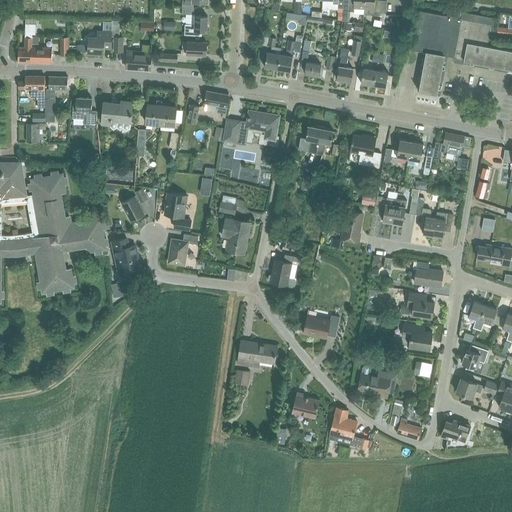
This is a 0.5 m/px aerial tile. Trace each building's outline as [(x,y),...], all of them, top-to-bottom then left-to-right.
[(343,0),(343,8),(343,11),(348,11),(354,11),(354,13),(364,14),(364,0),(343,0)] [(364,0),(364,14),(380,15),(380,13),(386,13),(387,0),(380,0),(364,0)] [(280,10),(280,2),(272,2),(272,9),(280,10)] [(498,18),(491,17),(463,12),(462,18),(420,10),(412,49),(426,52),(445,55),(454,57),(454,58),(454,61),(474,65),(474,62),(511,69),(511,50),(488,46),(489,40),(493,41),(498,18)] [(287,12),(286,18),(300,20),(299,24),(305,25),(307,15),(300,14),(287,12)] [(185,24),(185,35),(202,35),(202,31),(207,31),(208,16),(198,16),(195,16),(195,24),(185,24)] [(326,19),(308,16),(307,21),(323,23),(326,24),(326,26),(334,28),(335,21),(326,19)] [(400,20),(391,18),(390,26),(398,27),(400,20)] [(113,22),(112,29),(126,30),(127,22),(113,22)] [(351,31),(352,23),(344,22),(343,30),(351,31)] [(35,34),(35,30),(36,24),(26,23),(25,47),(19,47),(18,62),(31,62),(31,47),(32,34),(35,34)] [(141,23),(140,29),(153,31),(154,25),(141,23)] [(364,25),(355,23),(354,30),(363,32),(364,25)] [(89,45),(78,44),(77,51),(88,52),(104,53),(104,48),(111,48),(112,32),(98,31),(97,37),(89,36),(89,45)] [(355,35),(354,39),(352,54),(359,55),(362,36),(355,35)] [(114,36),(114,41),(114,51),(123,51),(123,36),(114,36)] [(276,38),(273,37),(263,36),(261,45),(268,46),(268,45),(272,46),(271,49),(275,50),(274,53),(267,51),(264,66),(278,69),(280,54),(282,48),(275,46),(276,38)] [(297,36),(296,41),(289,40),(286,55),(280,54),(278,69),(291,71),(294,51),(300,52),(302,42),(302,37),(297,36)] [(303,51),(302,56),(301,65),(306,66),(305,73),(319,76),(321,63),(307,61),(309,52),(311,40),(305,39),(303,51)] [(187,54),(206,55),(207,42),(188,41),(187,54)] [(69,45),(60,45),(61,55),(69,55),(69,45)] [(150,70),(151,54),(152,46),(143,46),(143,52),(128,51),(126,68),(150,70)] [(51,63),(52,53),(52,48),(31,47),(31,62),(51,63)] [(337,79),(351,81),(353,68),(346,67),(348,57),(350,49),(342,47),(340,56),(341,57),(339,67),(337,67),(337,72),(338,72),(337,79)] [(437,95),(445,55),(426,52),(419,91),(437,95)] [(161,53),(160,61),(177,61),(177,54),(161,53)] [(177,53),(177,61),(186,62),(187,53),(177,53)] [(333,69),(335,56),(329,55),(327,68),(333,69)] [(373,85),(376,70),(364,68),(361,83),(373,85)] [(389,72),(379,70),(376,70),(373,85),(386,87),(389,72)] [(45,94),(45,76),(38,76),(25,76),(25,81),(18,81),(19,89),(25,89),(31,89),(31,97),(38,97),(38,107),(45,107),(45,94)] [(68,89),(68,77),(49,76),(49,89),(47,88),(46,98),(46,113),(46,121),(55,121),(56,89),(68,89)] [(205,100),(204,103),(221,106),(220,112),(223,113),(222,117),(226,118),(226,114),(230,95),(206,90),(205,100)] [(92,98),(77,97),(77,103),(73,103),(73,110),(73,118),(84,119),(84,123),(96,124),(97,111),(91,110),(92,98)] [(131,128),(131,122),(132,112),(133,102),(121,101),(121,103),(104,101),(102,123),(111,124),(110,127),(114,129),(117,127),(120,130),(124,128),(127,130),(131,128)] [(160,124),(162,104),(148,103),(146,123),(160,124)] [(177,106),(162,104),(160,124),(175,126),(177,106)] [(196,123),(199,106),(189,104),(186,121),(196,123)] [(265,131),(264,137),(275,139),(279,116),(264,113),(263,114),(259,113),(259,112),(250,110),(247,128),(253,129),(253,132),(262,133),(262,131),(265,131)] [(228,119),(224,139),(237,142),(241,122),(228,119)] [(40,133),(40,129),(46,129),(46,123),(27,123),(27,142),(42,142),(42,133),(40,133)] [(316,153),(321,128),(308,125),(306,138),(301,137),(299,149),(310,151),(309,151),(316,153)] [(217,126),(216,127),(214,138),(220,140),(223,128),(217,126)] [(334,131),(321,128),(316,153),(323,154),(325,143),(331,144),(334,131)] [(145,156),(145,145),(146,129),(139,129),(137,156),(145,156)] [(175,157),(177,148),(179,133),(172,132),(169,147),(173,147),(172,150),(171,150),(170,156),(175,157)] [(442,143),(440,151),(442,151),(460,155),(462,147),(462,146),(469,147),(471,137),(446,132),(444,142),(444,143),(442,143)] [(354,135),(352,141),(352,140),(351,143),(352,143),(350,151),(361,153),(359,163),(379,167),(381,153),(373,151),(376,139),(354,135)] [(390,161),(392,156),(397,156),(409,159),(412,141),(400,139),(398,150),(387,148),(384,160),(390,161)] [(424,143),(412,141),(409,159),(408,164),(416,166),(417,166),(417,165),(418,165),(418,164),(419,163),(419,161),(423,161),(425,154),(422,153),(424,143)] [(436,142),(434,156),(441,158),(442,151),(440,151),(442,143),(436,142)] [(98,153),(84,152),(83,161),(98,161),(98,153)] [(272,157),(264,156),(262,165),(270,166),(272,157)] [(0,298),(2,298),(2,290),(0,290),(0,256),(17,256),(36,253),(40,277),(41,277),(42,280),(37,281),(38,289),(44,288),(45,294),(53,293),(53,288),(61,287),(62,291),(70,290),(69,284),(75,283),(74,275),(69,276),(68,271),(61,272),(61,270),(63,270),(60,249),(85,245),(85,242),(87,242),(88,249),(93,248),(94,253),(102,251),(101,245),(107,244),(105,236),(100,237),(99,228),(104,228),(102,220),(96,221),(95,215),(87,216),(88,221),(84,221),(84,220),(70,223),(69,216),(63,217),(58,191),(62,190),(62,185),(66,184),(65,176),(59,178),(58,171),(50,173),(51,178),(42,179),(41,174),(33,176),(34,182),(28,183),(30,191),(34,190),(35,194),(26,195),(22,177),(18,178),(16,163),(0,163),(0,298)] [(108,164),(108,167),(111,169),(111,171),(110,174),(113,176),(117,174),(117,171),(114,169),(114,168),(114,165),(111,163),(108,164)] [(205,166),(204,173),(214,174),(215,167),(205,166)] [(308,190),(311,177),(305,175),(301,188),(308,190)] [(481,181),(477,196),(485,198),(489,183),(481,181)] [(105,192),(114,192),(114,183),(105,182),(105,192)] [(136,191),(141,201),(148,198),(142,187),(136,191)] [(183,219),(187,195),(167,192),(166,201),(167,201),(165,214),(176,216),(176,218),(174,227),(190,229),(191,220),(183,219)] [(362,204),(375,206),(376,197),(377,196),(363,194),(362,204)] [(135,195),(122,202),(131,221),(145,214),(135,195)] [(383,221),(393,222),(397,198),(386,196),(386,198),(383,198),(383,196),(377,195),(377,196),(376,197),(375,206),(374,211),(384,213),(383,221)] [(236,198),(223,196),(222,202),(235,205),(236,198)] [(409,213),(416,214),(419,197),(412,196),(409,213)] [(433,235),(436,218),(433,217),(431,216),(432,210),(430,209),(425,208),(423,207),(424,198),(419,197),(416,214),(421,215),(426,216),(423,233),(433,235)] [(407,200),(397,198),(393,222),(403,224),(407,200)] [(235,213),(236,205),(222,202),(220,210),(235,213)] [(363,213),(353,211),(345,210),(344,218),(345,219),(341,237),(359,241),(360,233),(358,233),(359,226),(360,227),(363,213)] [(453,214),(443,212),(437,211),(436,218),(433,235),(443,237),(444,230),(450,231),(453,214)] [(481,228),(491,230),(494,218),(483,216),(481,228)] [(227,250),(244,254),(244,253),(242,253),(246,236),(248,236),(251,222),(233,219),(226,218),(223,236),(229,237),(227,250)] [(197,244),(198,236),(184,233),(183,240),(172,238),(169,262),(185,264),(188,243),(197,244)] [(126,238),(111,241),(114,257),(118,257),(121,271),(118,272),(119,279),(129,277),(127,270),(138,268),(135,253),(137,253),(135,245),(128,246),(126,238)] [(342,240),(332,238),(330,246),(341,248),(342,240)] [(511,253),(511,248),(499,246),(489,244),(489,247),(479,245),(477,257),(484,258),(484,260),(488,261),(488,259),(491,260),(491,258),(502,260),(502,264),(510,266),(511,253)] [(294,278),(289,277),(292,263),(299,265),(301,257),(285,254),(284,261),(275,259),(272,275),(269,275),(268,280),(271,280),(270,282),(287,286),(292,287),(295,285),(296,281),(294,278)] [(384,256),(383,266),(393,266),(393,257),(384,256)] [(418,261),(417,271),(415,282),(441,286),(443,271),(434,269),(433,271),(428,270),(429,262),(418,261)] [(378,278),(379,269),(373,268),(371,277),(378,278)] [(228,269),(227,281),(235,282),(236,270),(228,269)] [(370,285),(369,295),(374,295),(374,291),(380,292),(381,287),(370,285)] [(124,288),(112,291),(114,296),(125,294),(124,288)] [(427,295),(417,293),(409,292),(407,305),(413,306),(412,315),(432,318),(434,302),(426,301),(427,295)] [(477,329),(486,305),(474,301),(469,316),(475,318),(475,320),(475,321),(473,327),(474,328),(472,333),(475,334),(477,329)] [(477,329),(481,330),(483,323),(485,324),(486,321),(492,323),(497,309),(486,305),(477,329)] [(511,340),(511,336),(511,314),(508,313),(503,327),(509,329),(508,332),(509,333),(507,339),(511,340)] [(307,314),(303,333),(327,338),(327,335),(335,336),(340,317),(331,315),(330,320),(307,314)] [(424,326),(414,324),(405,323),(403,336),(410,337),(409,345),(430,349),(432,332),(423,330),(424,326)] [(259,367),(261,360),(274,362),(277,346),(241,340),(239,357),(238,364),(259,367)] [(488,350),(480,347),(471,344),(469,350),(467,349),(462,362),(472,366),(476,367),(479,360),(484,362),(488,350)] [(506,354),(505,354),(502,352),(497,350),(495,356),(504,359),(506,354)] [(422,362),(419,374),(429,376),(432,364),(422,362)] [(390,378),(370,375),(371,369),(369,366),(366,366),(363,367),(362,373),(361,373),(358,390),(372,393),(372,391),(380,392),(379,396),(387,397),(390,378)] [(236,369),(234,382),(248,384),(250,371),(236,369)] [(481,392),(483,385),(461,378),(456,392),(472,397),(475,390),(481,392)] [(484,389),(495,393),(499,384),(488,380),(484,389)] [(511,411),(511,383),(502,380),(497,393),(503,395),(499,407),(511,411)] [(314,418),(317,409),(320,400),(303,395),(304,393),(297,392),(295,401),(292,412),(314,418)] [(390,423),(390,424),(397,425),(398,426),(398,425),(402,404),(403,401),(396,399),(395,403),(391,424),(390,423)] [(353,435),(355,430),(357,421),(346,418),(348,410),(337,407),(330,433),(352,439),(353,435)] [(397,425),(397,428),(398,429),(397,433),(418,439),(422,428),(406,423),(407,419),(402,417),(399,426),(398,426),(397,425)] [(441,436),(447,438),(449,435),(458,439),(460,435),(466,437),(470,426),(454,420),(453,423),(446,421),(441,436)] [(473,447),(474,446),(475,447),(477,446),(476,445),(478,443),(478,444),(480,443),(479,442),(484,438),(486,440),(487,439),(485,437),(487,435),(489,437),(491,436),(489,434),(490,433),(487,429),(470,444),(473,447)] [(278,433),(276,441),(284,442),(286,434),(278,433)] [(352,439),(351,444),(359,446),(362,447),(366,448),(369,440),(364,439),(361,438),(353,436),(352,439)]
